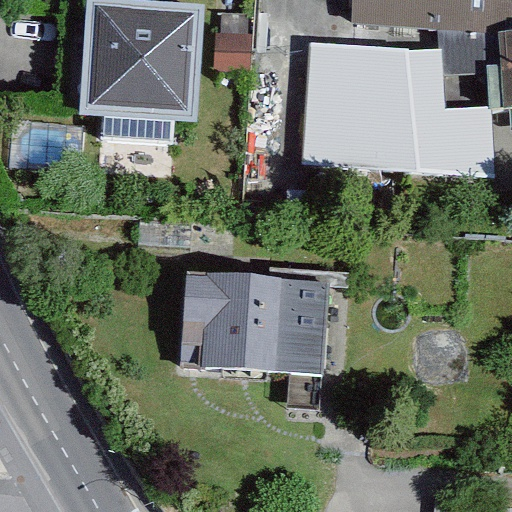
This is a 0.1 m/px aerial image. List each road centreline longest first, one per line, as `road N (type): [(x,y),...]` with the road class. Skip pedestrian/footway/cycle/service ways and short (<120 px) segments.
road 1 (residential): [(100,511),(0,335)]
road 2 (unknown): [(511,492),(398,495),(375,511)]
